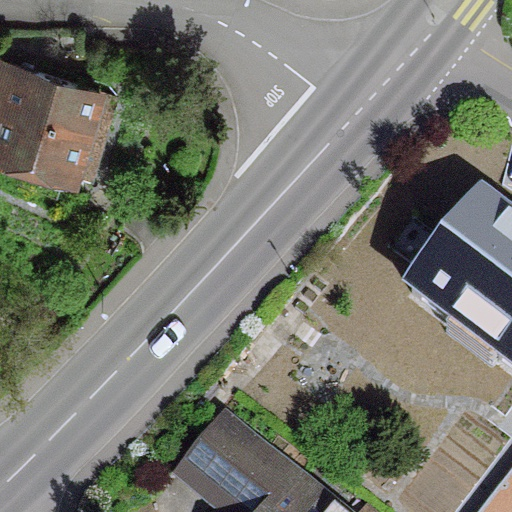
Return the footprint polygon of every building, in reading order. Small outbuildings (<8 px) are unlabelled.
[(23,159),(68,174),(94,92),(9,65),(4,82),(0,81),(0,164),(14,168),(22,163),(23,159)] [(511,202),(479,177),(402,279),(511,362),(511,202)] [(222,378),(235,389),(322,283),(308,272),(222,378)] [(250,451),(208,501),(221,511),(241,511),(243,511),(244,511),(308,511),(285,493),(292,485),(250,451)] [(511,511),(511,470),(480,511),(511,511)]
